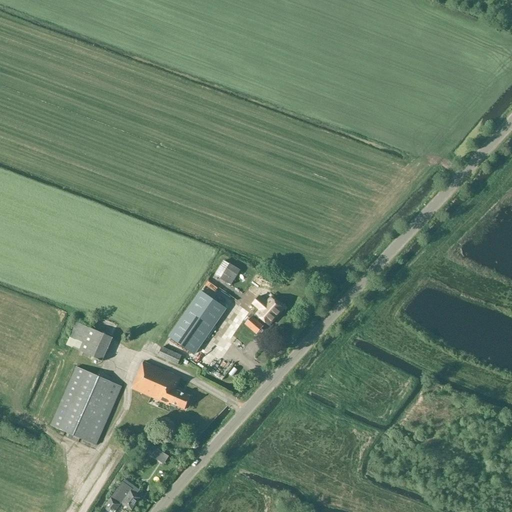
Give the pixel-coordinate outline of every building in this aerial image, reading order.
[(231,285),(240,270),(230,264),(220,279),(231,285)] [(195,354),(226,308),(200,291),(169,336),(195,354)] [(259,299),(253,306),(260,313),(256,316),(269,328),(283,312),(270,300),(266,305),(259,299)] [(239,326),(247,318),(242,313),(234,322),(239,326)] [(255,335),(262,328),(251,318),(245,326),(255,335)] [(77,322),(67,344),(99,358),(109,336),(77,322)] [(234,345),(227,353),(234,358),(240,350),(234,345)] [(158,356),(178,365),(181,357),(162,348),(158,356)] [(218,371),(224,366),(217,358),(211,362),(218,371)] [(180,379),(143,363),(131,389),(168,405),(169,403),(184,410),(190,397),(176,389),(180,379)] [(50,425),(96,446),(122,387),(76,367),(50,425)] [(152,446),(147,454),(152,457),(157,449),(152,446)] [(164,464),(169,456),(163,453),(159,461),(164,464)] [(129,491),(131,489),(121,483),(103,510),(106,511),(115,511),(119,506),(119,505),(120,503),(131,511),(140,498),(129,491)]
